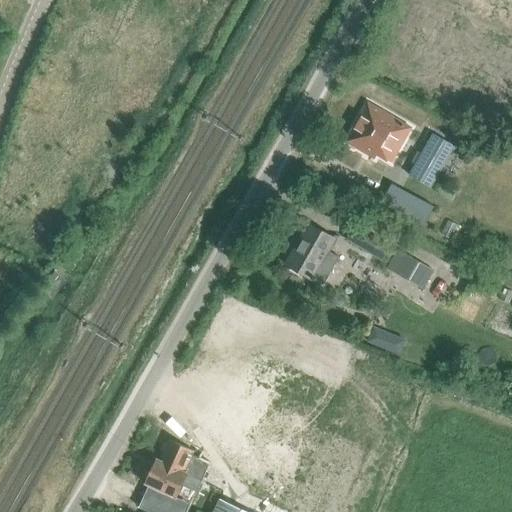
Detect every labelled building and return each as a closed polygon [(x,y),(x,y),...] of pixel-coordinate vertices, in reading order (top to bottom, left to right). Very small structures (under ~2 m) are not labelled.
[(345,142),(348,144),(349,147),(353,150),(356,149),(374,160),(377,156),(386,162),(387,161),(391,164),(412,128),(368,99),(365,106),(357,120),(345,142)] [(408,176),(431,188),(455,146),(433,133),(408,176)] [(381,203),(424,227),(435,207),(391,183),(381,203)] [(314,280),(315,279),(322,284),(331,269),(338,257),(327,251),(334,239),(309,225),(295,250),(294,249),(285,265),(310,279),(311,278),(314,280)] [(355,226),(347,240),(381,260),(389,246),(355,226)] [(428,269),(402,254),(392,271),(418,286),(428,269)] [(374,328),(368,343),(383,349),(387,341),(383,332),(374,328)] [(157,459),(156,460),(187,475),(202,481),(210,465),(198,460),(199,458),(192,454),(193,451),(169,439),(159,460),(157,459)] [(176,499),(182,487),(196,494),(202,482),(187,475),(156,460),(146,485),(176,499)] [(217,503),(213,511),(248,511),(220,499),(217,503)]
